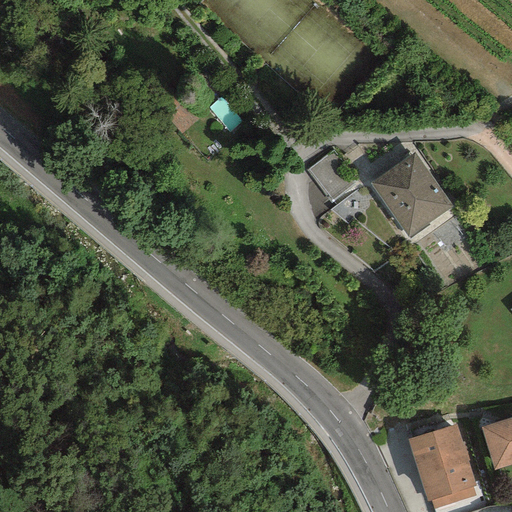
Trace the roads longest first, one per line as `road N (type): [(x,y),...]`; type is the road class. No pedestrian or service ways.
road 1 (tertiary): [(380,511),(346,438),(311,396),(0,125)]
road 2 (unknown): [(305,150),(174,0)]
